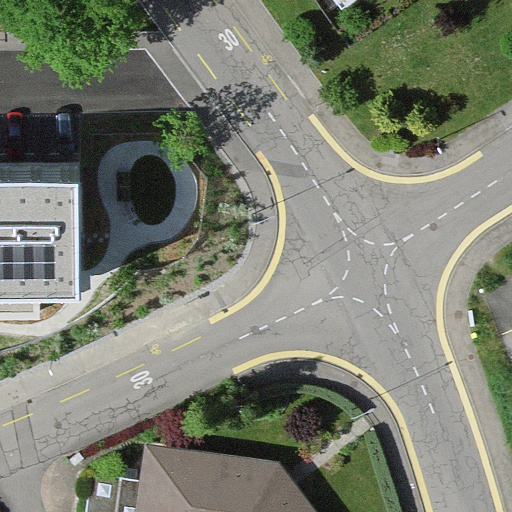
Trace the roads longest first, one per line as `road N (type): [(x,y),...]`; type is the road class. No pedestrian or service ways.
road 1 (residential): [(0,458),(368,268)]
road 2 (residential): [(368,268),(185,0)]
road 3 (residential): [(459,511),(398,320),(368,268)]
